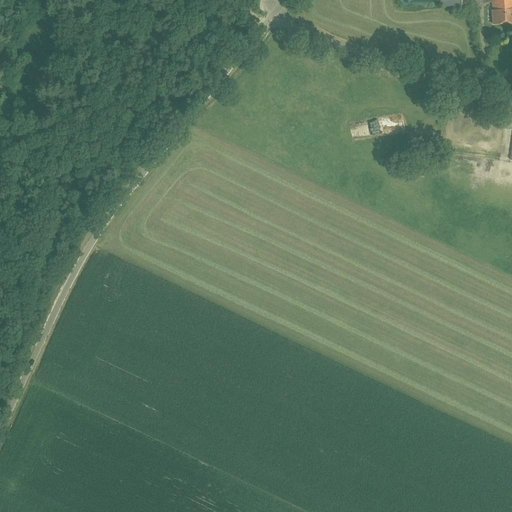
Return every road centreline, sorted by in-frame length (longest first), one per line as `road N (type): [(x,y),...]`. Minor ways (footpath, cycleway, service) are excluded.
road 1 (unclassified): [(0,431),(99,231),(269,17)]
road 2 (unclassified): [(511,106),(269,17)]
